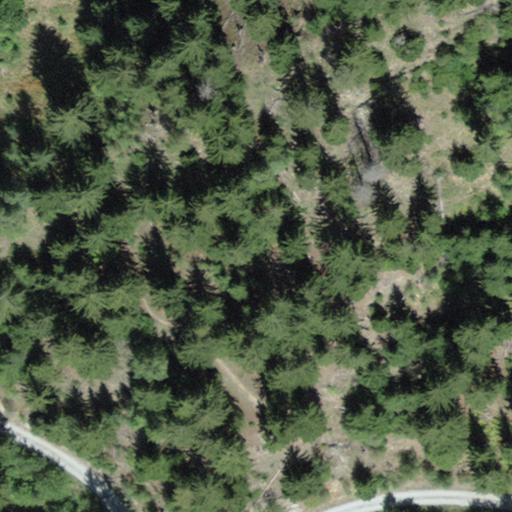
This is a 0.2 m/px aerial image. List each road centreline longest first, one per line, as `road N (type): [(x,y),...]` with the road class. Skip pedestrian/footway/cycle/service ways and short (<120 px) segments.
road 1 (track): [(330,511),(406,493),(511,499)]
road 2 (track): [(0,428),(90,467),(138,503),(136,511)]
